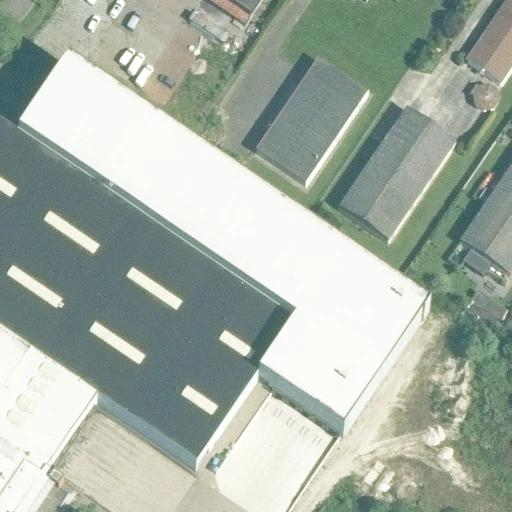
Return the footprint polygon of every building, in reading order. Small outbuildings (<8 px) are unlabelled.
[(215,0),(249,23),(264,0),(215,0)] [(500,91),(511,72),(511,2),(509,0),(464,67),(500,91)] [(109,31),(103,43),(123,55),(130,44),(109,31)] [(304,191),(367,99),(317,65),(254,157),(304,191)] [(0,511),(61,511),(66,506),(57,500),(62,492),(45,481),(95,406),(195,473),(254,385),(341,444),(428,315),(66,68),(15,143),(0,132),(0,511)] [(477,91),(474,89),(467,100),(471,101),(473,111),(482,117),(492,115),(498,106),(496,96),(487,89),(477,91)] [(388,248),(455,148),(404,114),(337,213),(388,248)] [(511,281),(511,176),(459,252),(509,286),(511,281)]
